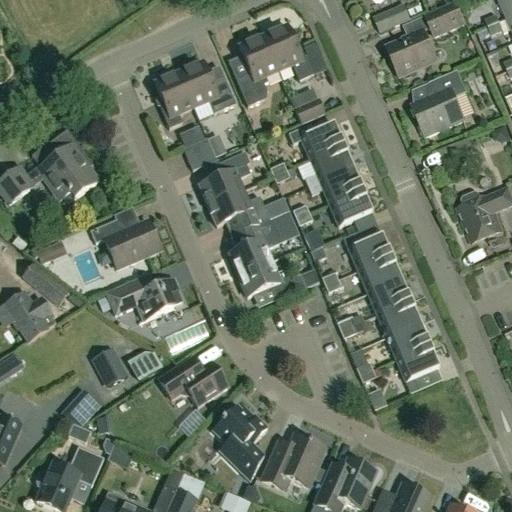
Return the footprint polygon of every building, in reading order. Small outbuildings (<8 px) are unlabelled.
[(507,23),(511,21),(511,0),(498,0),(497,1),(507,23)] [(455,5),(423,19),(433,42),(466,29),(455,5)] [(379,37),(410,24),(403,7),(372,21),(379,37)] [(487,31),(499,26),(496,18),(484,23),(487,31)] [(499,26),(487,31),(491,39),(503,34),(499,26)] [(262,40),(277,75),(291,69),(298,85),(311,79),(301,55),(297,57),(286,30),(262,40)] [(387,52),(399,80),(436,64),(423,34),(412,39),(413,41),(387,52)] [(277,75),(262,40),(238,51),(249,77),(235,84),(247,111),(265,103),(266,95),(263,88),(267,87),(264,81),(277,75)] [(506,74),(511,71),(511,61),(502,66),(506,74)] [(201,66),(177,77),(192,112),(207,105),(212,118),(235,109),(224,83),(211,88),(201,66)] [(411,109),(425,140),(463,124),(454,102),(467,96),(457,74),(428,86),(434,99),(411,109)] [(192,112),(177,77),(154,87),(168,121),(164,123),(168,133),(181,127),(177,118),(192,112)] [(300,129),(324,119),(317,102),(293,112),(300,129)] [(309,164),(342,150),(332,127),(309,138),(305,130),(287,138),(292,149),(300,145),(309,164)] [(24,179),(18,170),(5,181),(0,184),(0,199),(7,209),(42,183),(58,205),(69,197),(74,202),(98,185),(83,164),(86,162),(66,134),(30,160),(37,170),(24,179)] [(190,174),(214,165),(213,162),(211,156),(206,143),(182,152),(190,174)] [(225,157),(223,150),(211,156),(213,162),(225,157)] [(342,150),(309,164),(314,177),(303,182),(307,191),(352,172),(342,150)] [(207,210),(242,195),(237,184),(250,178),(246,169),(248,168),(244,156),(218,167),(223,178),(198,189),(207,210)] [(272,180),(285,175),(282,167),(269,172),(272,180)] [(361,194),(352,172),(307,191),(310,199),(322,194),(328,208),(361,194)] [(288,183),(285,175),(272,180),(275,188),(288,183)] [(361,194),(328,208),(337,231),(371,217),(361,194)] [(242,195),(207,210),(215,231),(241,220),(247,234),(269,225),(269,224),(258,201),(247,206),(242,195)] [(457,212),(471,246),(500,234),(493,216),(505,211),(499,196),(487,201),(486,199),(457,212)] [(294,223),(308,217),(304,209),(291,215),(294,223)] [(311,224),(308,217),(294,223),(298,230),(311,224)] [(134,230),(129,218),(89,235),(94,248),(103,244),(116,273),(159,255),(146,225),(134,230)] [(269,225),(247,234),(252,247),(227,258),(237,280),(270,265),(265,254),(285,245),(276,221),(269,224),(269,225)] [(345,232),(348,239),(357,236),(354,228),(345,232)] [(20,253),(25,247),(15,239),(10,246),(20,253)] [(357,276),(390,261),(380,239),(347,253),(357,276)] [(39,268),(52,263),(46,250),(34,255),(39,268)] [(313,267),(325,261),(320,251),(309,257),(313,267)] [(400,283),(390,261),(357,276),(366,298),(400,283)] [(275,277),(270,265),(237,280),(246,302),(270,291),(276,304),(304,291),(299,279),(292,281),(288,272),(275,277)] [(33,267),(21,282),(57,310),(69,295),(33,267)] [(324,290),(337,284),(334,277),(321,282),(324,290)] [(400,283),(366,298),(376,320),(409,305),(400,283)] [(128,288),(118,292),(127,314),(137,310),(144,325),(182,308),(172,284),(133,301),(128,288)] [(337,284),(324,290),(327,298),(340,292),(337,284)] [(20,348),(54,327),(49,319),(50,318),(40,301),(31,307),(24,296),(2,309),(13,325),(11,327),(16,334),(18,333),(25,344),(20,348)] [(71,297),(66,303),(78,313),(83,306),(71,297)] [(103,313),(112,310),(106,298),(98,302),(103,313)] [(409,305),(376,320),(385,342),(419,327),(409,305)] [(339,336),(352,330),(349,322),(336,328),(339,336)] [(428,349),(419,327),(385,342),(395,364),(428,349)] [(355,337),(352,330),(339,336),(343,343),(355,337)] [(145,365),(161,360),(157,346),(140,350),(145,365)] [(428,349),(395,364),(405,387),(438,372),(428,349)] [(128,380),(112,351),(92,362),(108,391),(128,380)] [(358,380),(372,374),(368,366),(366,367),(359,352),(349,357),(358,380)] [(4,362),(13,376),(21,371),(12,357),(4,362)] [(226,391),(210,366),(189,380),(181,368),(157,384),(171,404),(179,398),(189,400),(197,411),(226,391)] [(372,374),(358,380),(362,387),(375,382),(372,374)] [(93,387),(69,411),(83,424),(107,401),(93,387)] [(251,449),(266,434),(244,412),(241,416),(235,410),(222,423),(222,422),(219,425),(220,425),(212,434),(235,457),(247,445),(251,449)] [(0,462),(4,464),(20,428),(0,419),(0,462)] [(94,425),(96,436),(108,434),(106,423),(94,425)] [(90,436),(72,428),(67,439),(85,447),(90,436)] [(269,464),(260,484),(284,494),(289,483),(306,491),(310,482),(314,470),(322,453),(295,441),(282,470),(269,464)] [(104,458),(108,459),(114,447),(104,443),(101,450),(104,458)] [(90,491),(103,463),(77,451),(67,474),(52,467),(46,479),(42,480),(39,487),(41,491),(35,505),(49,511),(65,511),(77,485),(90,491)] [(336,488),(323,482),(312,508),(321,511),(335,511),(338,508),(342,510),(344,506),(357,511),(358,511),(374,476),(347,463),(336,488)] [(314,470),(310,482),(320,486),(325,475),(314,470)] [(152,511),(154,511),(166,511),(181,478),(169,473),(152,511)] [(183,478),(176,495),(168,511),(192,511),(204,487),(183,478)] [(376,505),(373,511),(423,511),(429,499),(401,487),(391,511),(376,505)] [(139,511),(107,498),(104,503),(100,511),(139,511)]
